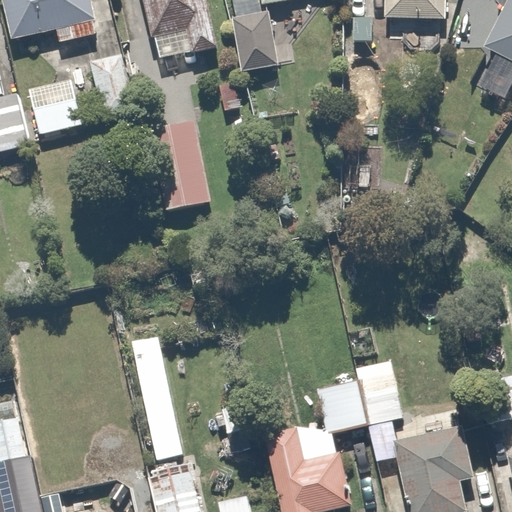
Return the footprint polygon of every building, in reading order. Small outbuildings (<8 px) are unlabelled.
[(95,49),(87,0),(0,0),(0,43),(2,56),(50,49),(51,56),(95,49)] [(202,0),(139,0),(151,67),(211,57),(202,0)] [(260,0),(264,19),(303,12),(301,5),(325,0),(260,0)] [(448,0),(385,0),(385,31),(449,33),(448,0)] [(511,3),(480,67),(511,79),(511,3)] [(276,33),(233,38),(238,81),(281,75),(276,33)] [(121,69),(88,74),(98,135),(131,129),(121,69)] [(237,82),(220,84),(223,112),(240,110),(237,82)] [(74,94),(21,102),(29,152),(82,144),(74,94)] [(0,168),(17,167),(14,107),(0,108),(0,168)] [(187,132),(141,140),(155,228),(202,221),(187,132)] [(511,178),(511,149),(507,147),(494,170),(511,180),(511,178)] [(75,296),(79,320),(120,312),(115,288),(75,296)] [(150,339),(118,342),(143,472),(171,467),(150,339)] [(394,382),(358,383),(359,470),(382,470),(382,434),(395,433),(394,382)] [(511,385),(477,390),(483,433),(511,429),(511,385)] [(353,393),(314,397),(318,442),(357,438),(353,393)] [(467,443),(386,454),(394,511),(462,511),(459,493),(474,491),(467,443)] [(294,446),(255,453),(266,511),(342,511),(334,468),(299,475),(294,446)] [(511,511),(511,462),(494,464),(498,511),(511,511)] [(0,468),(0,511),(28,511),(22,465),(0,468)] [(187,511),(177,472),(108,485),(109,500),(83,506),(84,511),(187,511)]
